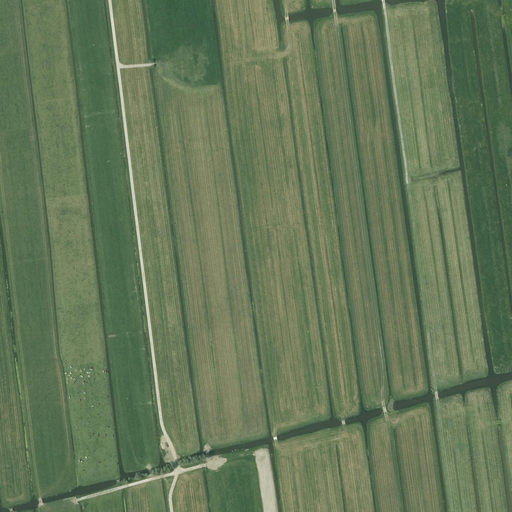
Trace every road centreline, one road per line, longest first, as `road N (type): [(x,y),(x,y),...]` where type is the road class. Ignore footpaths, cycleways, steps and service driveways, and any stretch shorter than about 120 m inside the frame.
road 1 (track): [(452,511),(382,0)]
road 2 (track): [(109,0),(161,424),(178,471)]
road 3 (track): [(385,412),(333,0)]
road 4 (track): [(247,240),(215,0)]
road 5 (track): [(198,466),(76,499)]
